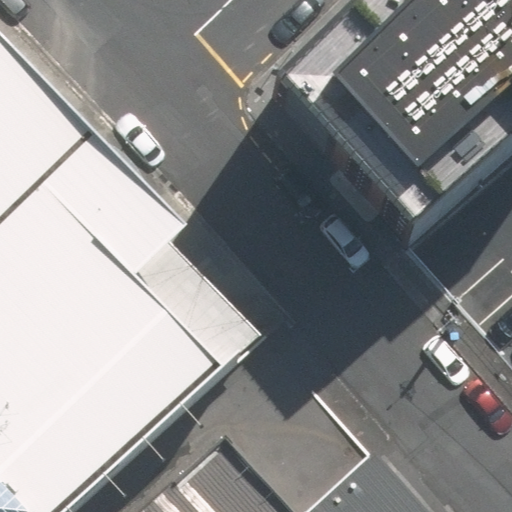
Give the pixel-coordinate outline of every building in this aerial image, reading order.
[(511,0),(383,0),(298,84),(421,253),(511,180),(511,0)] [(0,511),(93,511),(255,365),(249,353),(263,341),(178,258),(199,236),(0,34),(0,511)] [(511,186),(486,204),(511,242),(511,186)] [(287,511),(222,440),(139,511),(287,511)] [(371,511),(346,484),(314,511),(371,511)]
